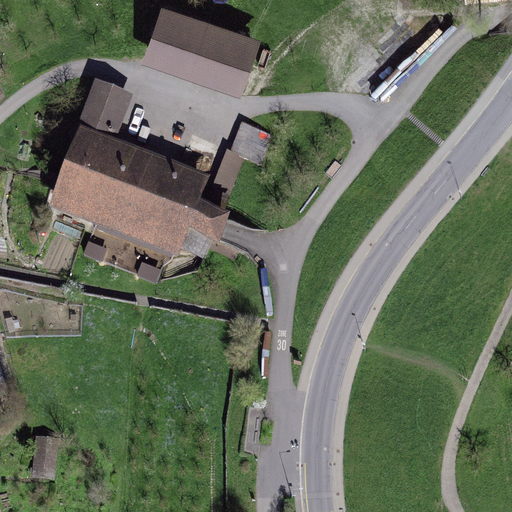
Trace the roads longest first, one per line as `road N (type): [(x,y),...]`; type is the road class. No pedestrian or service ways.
road 1 (residential): [(0,115),(67,69),(98,66),(228,109),(321,102),(352,108),(378,126)]
road 2 (residential): [(320,422),(345,329),(372,275),(511,95)]
road 3 (residential): [(378,126),(292,252),(283,417)]
road 4 (residential): [(378,126),(466,31),(511,0)]
road 5 (track): [(472,386),(449,478),(461,511)]
